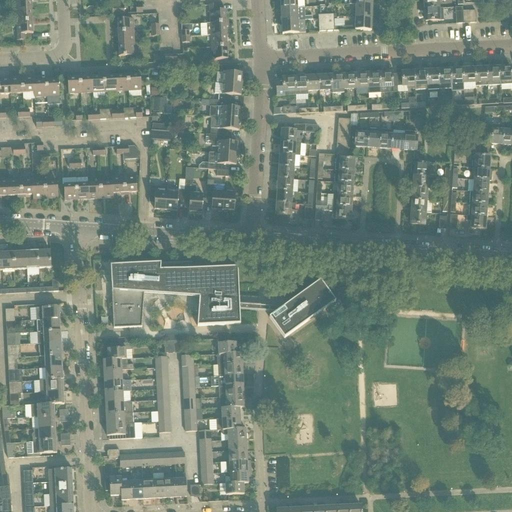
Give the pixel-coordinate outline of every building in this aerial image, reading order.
[(31,0),(15,0),(16,11),(32,10),(31,0)] [(280,0),(281,9),(304,8),(303,0),(280,0)] [(424,0),(425,9),(438,9),(437,0),(424,0)] [(209,6),(210,24),(226,24),(225,11),(223,11),(223,5),(209,6)] [(356,5),(355,18),(372,18),(372,6),(356,5)] [(281,22),(280,22),(298,21),(304,21),(312,20),(312,17),(305,17),(304,8),(281,9),(281,22)] [(462,8),(455,8),(455,12),(456,24),(463,24),(463,12),(463,11),(462,8)] [(438,9),(425,9),(425,22),(439,21),(443,21),(443,9),(438,9)] [(16,11),(17,23),(32,22),(32,10),(16,11)] [(372,18),(355,18),(355,31),(371,31),(372,18)] [(326,19),(318,20),(319,32),(326,32),(326,19)] [(334,19),(326,19),(326,32),(334,31),(334,19)] [(335,29),(345,29),(344,19),(335,19),(335,29)] [(117,21),(118,33),(134,32),(133,20),(117,21)] [(298,21),(280,22),(282,22),(282,35),(299,34),(305,34),(304,21),(298,21)] [(32,22),(17,23),(18,41),(32,41),(31,34),(33,34),(32,22)] [(206,25),(200,25),(201,37),(206,37),(210,36),(226,36),(226,24),(210,24),(206,25)] [(118,33),(118,45),(134,44),(134,32),(118,33)] [(210,36),(211,49),(227,48),(226,36),(210,36)] [(134,44),(118,45),(119,58),(135,57),(134,44)] [(227,48),(211,49),(212,61),(227,60),(227,48)] [(223,73),(223,84),(243,85),(243,80),(242,80),(242,74),(236,73),(236,66),(221,67),(220,73),(223,73)] [(498,68),(486,69),(487,86),(499,85),(498,68)] [(511,68),(498,68),(499,85),(511,84),(511,71),(511,68)] [(486,69),(474,70),(475,83),(475,86),(487,86),(486,69)] [(462,70),(450,71),(451,90),(451,92),(463,91),(463,84),(462,70)] [(474,70),(462,70),(463,84),(475,83),(474,70)] [(438,71),(426,72),(427,90),(427,91),(439,90),(438,71)] [(450,71),(438,71),(439,90),(451,90),(450,71)] [(401,74),(396,75),(397,87),(407,87),(407,90),(412,90),(412,92),(415,92),(414,90),(414,72),(401,73),(401,74)] [(426,72),(414,72),(414,90),(427,90),(426,72)] [(379,74),(367,75),(368,89),(368,95),(380,94),(379,74)] [(391,74),(379,74),(380,94),(397,94),(397,93),(397,87),(396,75),(392,75),(391,74)] [(367,75),(355,76),(356,89),(368,89),(367,75)] [(128,76),(116,77),(117,92),(129,92),(128,76)] [(140,76),(128,76),(129,92),(141,91),(140,76)] [(343,76),(331,77),(332,90),(332,94),(344,94),(344,90),(343,76)] [(355,76),(343,76),(344,90),(356,89),(355,76)] [(104,77),(92,78),(93,94),(105,93),(104,77)] [(116,77),(104,77),(105,93),(117,92),(116,77)] [(319,77),(307,78),(307,92),(319,91),(319,77)] [(331,77),(319,77),(319,91),(332,90),(331,77)] [(23,94),(35,94),(34,83),(35,83),(35,78),(22,79),(23,94)] [(92,78),(80,79),(80,94),(93,94),(92,78)] [(307,78),(295,79),(296,96),(296,101),(308,101),(308,95),(307,92),(307,78)] [(0,95),(11,95),(10,79),(0,79),(0,95)] [(11,95),(23,94),(22,79),(10,79),(11,95)] [(80,94),(80,79),(67,79),(68,95),(80,94)] [(295,96),(295,79),(282,79),(282,82),(279,82),(276,85),(277,97),(295,96)] [(35,94),(35,98),(47,98),(46,82),(35,83),(34,83),(35,94)] [(59,82),(46,82),(47,98),(47,105),(60,104),(59,82)] [(219,95),(219,101),(234,102),(234,96),(241,97),(241,91),(242,91),(243,85),(223,84),(222,95),(219,95)] [(210,101),(209,107),(210,107),(209,118),(211,118),(240,120),(241,115),(239,115),(240,109),(233,108),(234,102),(219,101),(210,101)] [(295,107),(282,108),(282,109),(283,116),(295,115),(295,107)] [(394,115),(392,115),(392,118),(393,118),(393,123),(398,123),(398,118),(403,117),(403,112),(402,112),(394,113),(394,115)] [(211,129),(210,135),(231,137),(232,131),(238,131),(239,125),(240,125),(240,120),(211,118),(211,129)] [(49,128),(48,121),(42,121),(42,120),(36,120),(36,129),(49,128)] [(483,125),(482,134),(490,135),(490,145),(502,145),(503,130),(503,126),(483,125)] [(349,138),(349,144),(348,149),(355,150),(355,147),(367,148),(368,130),(356,129),(357,127),(350,127),(350,132),(349,138)] [(368,130),(367,148),(379,149),(380,130),(368,130)] [(380,130),(379,149),(391,150),(392,136),(392,131),(380,130)] [(511,130),(503,130),(502,145),(511,145),(511,130)] [(282,131),(281,143),(299,144),(300,145),(301,145),(301,140),(295,139),(295,138),(295,132),(287,131),(282,131)] [(404,137),(403,150),(415,151),(417,133),(404,132),(404,137)] [(171,134),(152,133),(151,133),(151,142),(171,143),(171,134)] [(218,147),(218,153),(238,155),(238,150),(237,150),(237,143),(231,143),(231,137),(210,135),(210,136),(206,135),(205,144),(213,144),(213,147),(218,147)] [(392,136),(391,150),(403,150),(404,137),(392,136)] [(281,143),(280,155),(299,157),(299,144),(281,143)] [(128,148),(122,148),(123,155),(123,161),(140,160),(140,153),(134,147),(128,148)] [(199,167),(198,170),(210,170),(214,171),(217,171),(229,172),(229,166),(236,166),(236,160),(238,160),(238,155),(218,153),(210,153),(209,162),(210,162),(210,164),(202,163),(199,167)] [(280,155),(279,167),(293,168),(293,156),(280,155)] [(472,156),(472,169),(488,170),(489,157),(472,156)] [(336,159),(335,171),(353,172),(354,160),(336,159)] [(414,172),(414,177),(427,178),(434,178),(435,166),(415,164),(415,165),(412,165),(411,172),(414,172)] [(279,167),(278,179),(292,180),(293,168),(279,167)] [(472,169),(471,181),(488,182),(490,182),(491,172),(488,171),(488,170),(472,169)] [(334,183),(338,184),(352,185),(353,172),(335,171),(334,183)] [(136,177),(124,178),(125,194),(137,193),(136,177)] [(414,177),(413,189),(426,190),(427,178),(414,177)] [(111,178),(111,183),(112,183),(112,194),(113,194),(125,194),(124,178),(111,178)] [(76,179),(62,179),(62,186),(64,186),(64,201),(77,201),(76,185),(76,179)] [(278,179),(278,191),(291,192),(292,180),(278,179)] [(21,196),(33,196),(33,184),(33,180),(21,181),(21,196)] [(0,197),(9,197),(8,181),(0,181),(0,197)] [(9,197),(21,196),(21,181),(8,181),(9,197)] [(184,191),(183,206),(189,206),(189,213),(196,213),(196,214),(201,215),(202,205),(203,195),(201,195),(201,193),(198,193),(198,187),(196,187),(196,185),(193,185),(193,182),(185,181),(185,185),(184,191)] [(207,183),(206,203),(212,204),(211,210),(217,211),(217,212),(223,212),(224,192),(224,186),(214,185),(214,182),(207,181),(207,183)] [(473,181),(472,193),(487,194),(488,182),(471,181),(473,181)] [(57,183),(45,184),(46,199),(58,199),(57,183)] [(111,183),(100,184),(101,200),(113,199),(113,194),(112,194),(112,183),(111,183)] [(33,196),(33,200),(46,199),(45,184),(33,184),(33,196)] [(88,184),(76,185),(77,201),(89,200),(88,184)] [(100,184),(88,184),(89,200),(101,200),(100,184)] [(338,184),(338,196),(351,197),(352,185),(338,184)] [(150,186),(149,203),(154,204),(154,210),(160,211),(160,212),(165,212),(167,192),(167,189),(167,187),(161,187),(150,186)] [(412,196),(412,201),(426,202),(426,190),(413,189),(410,188),(410,195),(412,196)] [(167,192),(165,212),(170,213),(171,211),(177,212),(177,205),(183,206),(184,191),(178,190),(167,189),(167,192)] [(278,191),(277,203),(290,204),(291,192),(278,191)] [(224,192),(223,212),(228,213),(228,211),(234,212),(235,193),(224,192)] [(470,193),(469,205),(471,205),(486,206),(487,194),(472,193),(470,193)] [(333,197),(332,207),(350,209),(351,197),(338,196),(333,195),(333,197)] [(412,201),(411,213),(425,214),(430,214),(431,202),(426,202),(412,201)] [(277,203),(276,216),(282,216),(281,224),(296,225),(296,217),(297,212),(294,212),(295,205),(290,204),(277,203)] [(469,205),(468,217),(485,218),(486,206),(471,205),(469,205)] [(315,206),(314,221),(322,222),(322,211),(328,212),(328,207),(315,206)] [(328,212),(332,212),(331,220),(333,220),(345,221),(350,221),(350,209),(332,207),(328,207),(328,212)] [(304,220),(311,221),(312,208),(305,208),(304,220)] [(425,214),(411,213),(411,225),(424,226),(425,214)] [(450,216),(449,230),(456,231),(457,216),(450,216)] [(485,218),(468,217),(466,217),(465,221),(471,222),(471,230),(468,229),(468,235),(479,236),(479,230),(484,230),(485,218)] [(19,254),(14,254),(15,271),(27,271),(25,245),(19,246),(19,254)] [(32,245),(25,245),(27,271),(27,276),(39,276),(39,270),(38,252),(32,253),(32,246),(32,245)] [(7,246),(1,247),(3,272),(15,271),(14,254),(8,254),(7,247),(7,246)] [(38,252),(39,270),(52,269),(50,252),(38,253),(38,252)] [(113,329),(129,329),(141,328),(144,294),(199,298),(197,327),(240,325),(240,314),(240,311),(239,308),(238,268),(160,272),(161,264),(110,267),(113,329)] [(52,288),(42,289),(42,293),(58,292),(58,280),(52,281),(52,288)] [(284,340),(335,303),(320,282),(283,309),(280,311),(277,314),(273,316),(269,319),(284,340)] [(45,308),(30,309),(30,322),(38,322),(61,320),(60,308),(59,308),(45,308)] [(38,322),(38,334),(61,333),(61,320),(38,322)] [(38,334),(29,334),(30,345),(39,345),(39,346),(62,345),(61,333),(38,334)] [(7,335),(7,347),(16,347),(16,335),(7,335)] [(218,340),(218,355),(242,354),(236,354),(236,343),(234,343),(234,339),(230,339),(218,340)] [(174,353),(173,342),(168,342),(164,343),(165,354),(174,353)] [(178,342),(173,342),(174,353),(183,353),(182,342),(178,342)] [(103,361),(126,360),(126,351),(132,351),(131,344),(110,345),(110,350),(107,350),(108,360),(103,361)] [(40,358),(45,358),(62,357),(62,345),(39,346),(40,358)] [(7,347),(8,359),(17,359),(17,358),(21,357),(20,347),(16,347),(7,347)] [(219,355),(217,355),(217,366),(242,365),(242,354),(219,355)] [(181,357),(182,367),(193,367),(193,356),(181,357)] [(45,358),(46,370),(63,369),(62,357),(45,358)] [(155,358),(155,369),(167,369),(166,358),(155,358)] [(126,360),(103,361),(104,372),(122,371),(133,370),(133,365),(121,366),(121,360),(126,360)] [(242,365),(217,366),(218,377),(243,376),(242,365)] [(193,367),(182,367),(182,378),(194,378),(198,377),(197,368),(193,368),(193,367)] [(46,370),(46,382),(63,381),(63,369),(46,370)] [(155,369),(156,380),(167,379),(167,369),(155,369)] [(21,371),(9,372),(9,384),(22,383),(21,371)] [(104,372),(104,383),(122,382),(122,371),(104,372)] [(243,376),(218,377),(219,388),(243,387),(243,376)] [(182,378),(183,389),(194,388),(194,378),(182,378)] [(156,380),(157,391),(168,390),(167,379),(156,380)] [(41,394),(47,394),(64,393),(63,381),(46,382),(41,382),(41,394)] [(104,383),(105,393),(123,393),(130,392),(130,381),(122,382),(104,383)] [(22,383),(9,384),(10,396),(20,395),(22,395),(22,383)] [(243,387),(219,388),(219,398),(244,397),(243,387)] [(183,389),(184,400),(195,399),(194,388),(183,389)] [(157,391),(157,402),(169,401),(168,390),(157,391)] [(47,406),(55,406),(65,406),(64,393),(47,394),(47,406)] [(105,393),(105,404),(123,403),(123,393),(105,393)] [(20,395),(10,396),(10,407),(19,407),(19,403),(19,400),(21,400),(20,395)] [(244,397),(219,398),(220,409),(221,409),(239,408),(244,408),(244,397)] [(184,400),(184,411),(195,410),(195,399),(184,400)] [(157,402),(158,412),(169,412),(169,401),(157,402)] [(105,404),(106,415),(132,414),(132,403),(123,403),(105,404)] [(37,406),(31,407),(31,419),(38,418),(38,419),(55,418),(55,406),(47,406),(37,406)] [(239,408),(221,409),(222,420),(240,419),(239,408)] [(184,411),(185,422),(196,421),(195,410),(184,411)] [(158,412),(158,423),(170,423),(169,412),(158,412)] [(106,415),(106,426),(134,424),(133,424),(132,414),(106,415)] [(38,419),(39,431),(56,430),(55,418),(38,419)] [(216,420),(217,431),(221,431),(240,430),(240,419),(222,420),(216,420)] [(196,421),(185,422),(185,433),(197,432),(196,421)] [(170,423),(158,423),(159,434),(170,433),(170,423)] [(134,424),(106,426),(107,437),(109,437),(109,441),(134,440),(133,433),(134,429),(134,424)] [(33,436),(33,443),(57,442),(56,430),(39,431),(35,431),(35,434),(33,436)] [(240,430),(221,431),(221,434),(223,436),(228,436),(228,441),(246,440),(245,430),(240,430)] [(199,432),(199,443),(211,442),(210,431),(199,432)] [(228,441),(229,452),(247,451),(246,440),(228,441)] [(33,443),(26,444),(27,455),(27,458),(39,458),(39,456),(57,455),(57,442),(33,443)] [(199,443),(200,454),(211,453),(211,442),(199,443)] [(108,460),(120,459),(119,457),(119,450),(108,451),(108,460)] [(229,452),(229,463),(247,462),(247,451),(229,452)] [(200,454),(201,464),(212,464),(211,453),(200,454)] [(173,454),(162,455),(163,466),(174,465),(173,454)] [(184,454),(173,454),(174,465),(185,465),(184,454)] [(152,455),(141,456),(141,467),(152,467),(152,455)] [(162,455),(152,455),(152,467),(163,466),(162,455)] [(119,457),(120,459),(120,468),(131,468),(130,456),(119,457)] [(141,456),(130,456),(131,468),(141,467),(141,456)] [(227,474),(230,474),(250,473),(249,470),(251,470),(250,462),(247,462),(229,463),(226,463),(227,474)] [(201,464),(201,475),(212,475),(212,464),(201,464)] [(71,470),(48,471),(49,483),(72,482),(71,470)] [(227,474),(225,474),(225,478),(227,478),(230,479),(230,484),(243,483),(248,483),(248,477),(250,477),(251,476),(251,473),(250,473),(230,474),(227,474)] [(212,475),(201,475),(202,486),(213,485),(212,475)] [(0,483),(0,488),(9,487),(8,476),(6,476),(0,476),(0,483)] [(120,483),(120,478),(104,479),(105,492),(110,492),(110,497),(121,496),(120,483)] [(174,480),(164,481),(165,499),(175,498),(174,480)] [(186,480),(174,480),(175,498),(187,498),(186,480)] [(153,481),(142,482),(143,500),(154,499),(153,481)] [(164,481),(153,481),(154,499),(165,499),(164,481)] [(49,483),(49,496),(72,495),(72,482),(49,483)] [(142,482),(131,483),(132,501),(143,500),(142,482)] [(121,483),(120,483),(121,496),(121,501),(132,501),(131,483),(121,483)] [(230,484),(225,484),(226,496),(244,495),(243,483),(230,484)] [(199,486),(190,486),(191,498),(200,497),(199,486)] [(0,488),(0,496),(2,496),(2,501),(11,501),(10,495),(9,487),(0,488)] [(49,496),(43,496),(44,507),(50,507),(73,506),(72,495),(49,496)]
